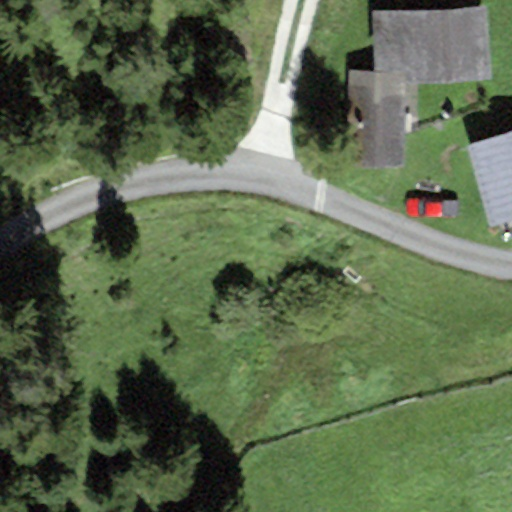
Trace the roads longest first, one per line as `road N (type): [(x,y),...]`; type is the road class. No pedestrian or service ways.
road 1 (unclassified): [(0,242),(88,192),(248,181),(511,275)]
road 2 (track): [(248,181),(304,0)]
